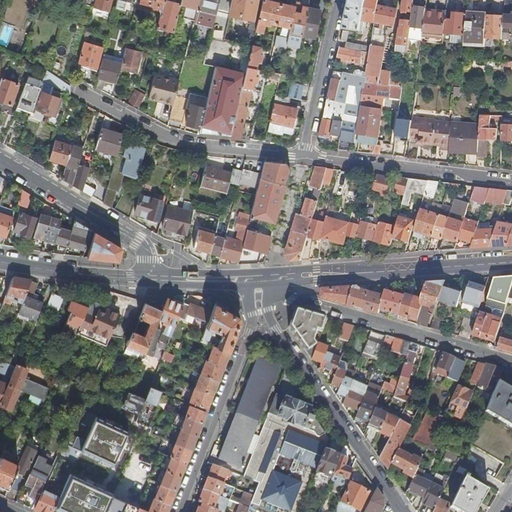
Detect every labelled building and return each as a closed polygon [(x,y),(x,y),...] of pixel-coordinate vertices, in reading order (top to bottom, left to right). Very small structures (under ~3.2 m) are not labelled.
[(111,0),(94,0),(90,14),(106,19),(111,0)] [(116,0),(115,8),(121,10),(123,0),(124,0),(134,2),(134,0),(116,0)] [(156,27),(173,32),(180,4),(163,0),(139,0),(139,3),(161,8),(156,27)] [(181,0),(180,4),(185,6),(183,16),(194,19),(199,0),(181,0)] [(217,7),(219,0),(199,0),(194,19),(194,21),(212,25),(214,21),(217,7)] [(232,0),(230,14),(252,19),(256,0),(232,0)] [(261,0),(255,29),(254,31),(263,32),(264,25),(276,27),(276,24),(290,28),(295,7),(264,0),(261,0)] [(366,19),(375,21),(378,5),(378,0),(350,0),(345,27),(363,31),(366,19)] [(413,11),(414,6),(414,0),(403,0),(402,9),(413,11)] [(308,8),(308,5),(296,3),(295,7),(290,28),(288,38),(277,35),(275,45),(286,48),(287,44),(299,46),(302,35),(308,8)] [(424,33),(427,10),(427,7),(427,5),(421,4),(420,7),(414,6),(413,11),(412,21),(409,44),(408,52),(415,53),(416,40),(423,41),(424,33)] [(367,74),(379,76),(380,76),(379,82),(390,85),(393,70),(381,69),(387,35),(386,35),(387,24),(395,25),(398,8),(378,5),(375,21),(371,45),(370,52),(368,64),(367,74)] [(308,8),(302,35),(315,38),(320,10),(308,8)] [(446,19),(447,12),(427,10),(424,33),(445,35),(446,19)] [(465,42),(486,43),(486,38),(486,35),(487,15),(488,12),(468,11),(468,13),(466,34),(465,42)] [(444,40),(451,41),(452,33),(466,34),(468,13),(454,12),(453,19),(446,19),(445,35),(444,40)] [(494,35),(494,38),(504,39),(504,38),(504,33),(505,16),(487,15),(486,35),(494,35)] [(408,52),(409,44),(412,21),(403,19),(402,27),(399,27),(397,42),(396,50),(408,52)] [(251,46),(251,45),(254,31),(255,29),(248,27),(245,44),(251,46)] [(370,52),(371,45),(347,41),(349,31),(344,29),(340,46),(363,50),(370,52)] [(452,33),(451,41),(451,42),(465,43),(465,42),(466,34),(452,33)] [(102,47),(83,42),(78,62),(97,67),(102,47)] [(261,47),(251,45),(251,46),(244,73),(230,136),(229,137),(229,138),(239,139),(240,132),(243,133),(244,128),(241,128),(244,115),(248,116),(249,111),(246,110),(248,99),(252,99),(253,95),(249,94),(252,82),(255,82),(257,76),(254,76),(257,61),(260,62),(262,56),(259,55),(261,47)] [(361,63),(363,50),(340,46),(338,55),(338,58),(361,63)] [(122,59),(121,63),(121,64),(119,70),(135,75),(137,67),(140,53),(124,49),(122,59)] [(363,50),(361,63),(368,64),(370,52),(363,50)] [(112,62),(114,57),(103,54),(97,78),(106,80),(116,83),(119,70),(121,64),(112,62)] [(215,66),(215,67),(207,98),(199,128),(198,133),(230,136),(244,73),(215,66)] [(30,112),(28,117),(38,121),(42,111),(44,112),(54,115),(60,99),(59,98),(60,93),(51,89),(53,84),(69,93),(71,86),(46,70),(42,80),(30,112)] [(280,73),(269,70),(266,80),(278,82),(280,73)] [(335,70),(334,78),(341,79),(343,71),(335,70)] [(341,79),(334,78),(333,77),(328,99),(347,102),(348,97),(351,84),(353,73),(343,71),(341,79)] [(165,99),(173,101),(175,95),(179,79),(155,73),(148,98),(164,102),(165,99)] [(341,134),(341,138),(356,141),(357,132),(365,81),(366,76),(363,75),(354,73),(353,73),(351,84),(360,86),(360,99),(348,97),(347,102),(344,120),(341,134)] [(384,145),(381,145),(388,97),(402,98),(403,86),(390,85),(379,82),(380,76),(379,76),(367,74),(366,76),(365,81),(357,132),(361,133),(359,141),(372,144),(371,147),(377,149),(376,153),(383,154),(384,145)] [(28,75),(16,107),(30,112),(42,80),(28,75)] [(18,84),(1,78),(0,81),(0,100),(10,105),(18,84)] [(101,91),(106,80),(97,78),(94,87),(101,91)] [(290,98),(301,100),(304,86),(292,83),(289,97),(290,98)] [(127,105),(136,109),(144,96),(135,91),(127,105)] [(172,105),(168,119),(182,122),(188,98),(175,95),(173,101),(172,105)] [(267,132),(282,135),(284,126),(293,128),(297,109),(281,105),(282,103),(289,105),(290,98),(289,97),(276,95),(267,132)] [(185,124),(199,128),(207,98),(202,96),(200,107),(190,105),(185,124)] [(347,102),(328,99),(327,102),(324,118),(344,120),(347,102)] [(503,119),(503,118),(503,115),(482,115),(481,125),(479,151),(479,160),(486,161),(487,157),(488,157),(489,139),(497,139),(498,128),(491,127),(491,119),(503,119)] [(320,134),(331,136),(332,132),(341,134),(344,120),(324,118),(320,134)] [(453,123),(436,121),(436,126),(434,143),(451,145),(453,123)] [(413,123),(409,157),(418,158),(419,147),(424,147),(425,142),(434,143),(436,126),(413,123)] [(451,145),(450,149),(479,151),(481,125),(453,123),(451,145)] [(511,124),(503,124),(503,139),(511,139),(511,124)] [(101,125),(95,147),(116,154),(117,153),(122,135),(108,131),(109,128),(101,125)] [(284,126),(282,135),(288,136),(292,134),(293,128),(284,126)] [(16,151),(22,135),(11,129),(5,145),(10,147),(16,151)] [(407,139),(396,138),(394,155),(406,157),(407,139)] [(72,145),(55,139),(49,159),(66,164),(72,145)] [(107,187),(107,188),(103,202),(111,207),(116,190),(118,190),(123,172),(137,176),(145,148),(127,143),(123,155),(117,153),(116,154),(107,187)] [(72,145),(66,164),(62,178),(65,180),(72,184),(78,164),(83,149),(72,145)] [(86,167),(78,164),(72,184),(76,186),(82,190),(83,188),(84,183),(91,160),(88,159),(86,167)] [(263,220),(272,222),(275,223),(280,206),(290,169),(286,163),(276,162),(264,161),(261,174),(257,189),(250,219),(248,223),(257,226),(259,219),(263,220)] [(205,165),(200,184),(227,191),(229,182),(232,172),(205,165)] [(319,200),(324,179),(328,167),(317,166),(317,170),(316,171),(311,186),(317,187),(314,198),(319,200)] [(331,181),(334,168),(328,167),(324,179),(331,181)] [(243,171),(233,168),(232,172),(229,182),(239,185),(239,184),(243,171)] [(261,174),(243,169),(243,171),(239,184),(257,189),(261,174)] [(387,192),(391,177),(377,174),(373,188),(387,192)] [(413,191),(424,194),(429,179),(410,177),(408,184),(404,198),(403,203),(409,205),(413,191)] [(338,178),(335,191),(341,192),(345,180),(338,178)] [(424,194),(435,197),(440,181),(429,179),(424,194)] [(394,195),(404,198),(408,184),(398,182),(394,195)] [(84,183),(83,188),(82,190),(93,196),(95,191),(96,190),(95,189),(84,183)] [(97,184),(95,189),(96,190),(95,191),(101,193),(99,200),(103,202),(107,188),(107,187),(97,184)] [(200,184),(199,186),(226,193),(227,191),(200,184)] [(475,185),(471,199),(485,204),(487,199),(491,187),(475,185)] [(487,199),(504,204),(509,189),(491,187),(487,199)] [(22,189),(17,203),(26,206),(30,194),(22,189)] [(95,191),(93,196),(99,200),(101,193),(95,191)] [(163,201),(141,194),(134,213),(158,220),(163,201)] [(307,197),(302,214),(314,217),(319,200),(314,198),(307,197)] [(470,203),(455,199),(453,207),(451,212),(457,213),(466,216),(470,203)] [(185,201),(183,210),(193,212),(195,204),(185,201)] [(433,202),(431,210),(440,213),(443,205),(433,202)] [(443,205),(440,213),(450,216),(451,212),(453,207),(443,204),(443,205)] [(0,212),(13,217),(15,210),(0,205),(0,212)] [(193,212),(183,210),(168,206),(162,227),(187,234),(193,212)] [(431,210),(421,207),(413,235),(422,237),(424,232),(431,210)] [(433,235),(440,213),(431,210),(424,232),(433,235)] [(0,243),(3,244),(13,217),(0,212),(0,243)] [(36,217),(20,212),(14,230),(30,236),(36,217)] [(314,217),(302,214),(298,213),(296,223),(294,230),(309,234),(314,218),(314,217)] [(408,215),(400,213),(397,224),(394,235),(398,236),(398,237),(409,240),(414,220),(407,218),(408,215)] [(433,235),(443,238),(450,216),(440,213),(433,235)] [(466,216),(457,213),(455,218),(450,216),(443,238),(440,249),(447,249),(456,248),(465,218),(466,216)] [(40,214),(33,236),(44,240),(51,218),(40,214)] [(309,234),(309,235),(322,239),(322,238),(328,215),(323,214),(322,220),(314,218),(309,234)] [(328,215),(322,238),(345,244),(347,234),(351,221),(328,215)] [(238,216),(234,229),(228,226),(220,256),(239,260),(242,247),(247,229),(248,223),(250,219),(238,216)] [(351,221),(347,234),(357,237),(357,236),(361,220),(362,218),(352,216),(351,221)] [(51,218),(44,240),(55,243),(55,242),(59,226),(61,220),(51,217),(51,218)] [(215,234),(219,220),(209,217),(208,223),(215,225),(213,234),(198,229),(193,247),(210,253),(215,234)] [(480,222),(465,218),(456,248),(462,248),(472,247),(477,230),(479,223),(480,222)] [(72,230),(68,245),(85,250),(90,230),(84,226),(74,220),(72,230)] [(270,229),(272,222),(263,220),(261,227),(270,229)] [(361,220),(357,236),(367,238),(363,255),(371,254),(375,240),(380,220),(377,220),(376,223),(361,220)] [(380,220),(375,240),(391,244),(394,235),(397,224),(380,220)] [(228,226),(229,222),(223,221),(219,236),(215,234),(210,253),(220,256),(228,226)] [(508,245),(511,232),(511,223),(498,222),(496,226),(490,246),(506,245),(508,245)] [(493,226),(490,227),(484,227),(484,230),(477,230),(472,247),(490,246),(496,226),(493,225),(493,226)] [(72,230),(59,226),(55,242),(60,243),(59,246),(67,248),(68,245),(72,230)] [(271,236),(247,229),(242,247),(266,253),(271,236)] [(302,259),(307,241),(309,235),(309,234),(294,230),(287,254),(292,260),(295,260),(302,259)] [(94,232),(87,257),(100,259),(118,260),(121,248),(111,242),(94,232)] [(302,259),(310,259),(313,242),(307,241),(302,259)] [(239,260),(220,256),(218,264),(228,264),(238,264),(239,260)] [(486,303),(505,308),(507,302),(509,296),(511,285),(511,274),(506,275),(494,275),(486,303)] [(13,277),(6,295),(22,302),(25,294),(26,293),(31,280),(24,278),(13,277)] [(439,300),(444,284),(446,279),(437,280),(427,280),(421,298),(414,296),(408,316),(418,319),(417,324),(426,326),(430,315),(427,314),(429,307),(423,305),(423,304),(433,307),(431,312),(435,314),(437,308),(439,300)] [(31,280),(26,293),(32,295),(37,283),(31,280)] [(470,281),(469,284),(468,287),(465,287),(464,286),(461,294),(459,300),(461,301),(464,302),(462,307),(464,310),(468,311),(471,310),(473,304),(476,305),(475,310),(479,311),(481,307),(479,306),(486,286),(470,281)] [(463,289),(458,288),(444,284),(439,300),(447,302),(458,305),(459,300),(461,294),(463,289)] [(322,296),(348,303),(353,286),(342,287),(323,288),(322,296)] [(364,308),(369,291),(361,289),(358,286),(353,286),(348,303),(364,308)] [(107,289),(95,288),(90,301),(99,305),(101,305),(107,289)] [(399,313),(405,294),(386,288),(384,295),(380,308),(390,311),(389,315),(398,318),(399,313)] [(379,312),(380,308),(384,295),(369,291),(364,308),(379,312)] [(51,292),(46,305),(58,310),(63,297),(51,292)] [(22,302),(18,312),(35,319),(42,302),(25,294),(22,302)] [(399,313),(408,316),(414,296),(405,294),(399,313)] [(184,304),(183,304),(184,302),(179,300),(173,297),(172,300),(167,297),(165,301),(158,319),(164,321),(162,324),(166,325),(159,340),(161,341),(160,344),(166,347),(179,316),(184,304)] [(90,301),(77,333),(106,345),(119,315),(105,309),(103,313),(97,311),(99,305),(90,301)] [(138,317),(150,322),(144,336),(132,330),(131,333),(127,341),(126,344),(122,352),(137,359),(141,351),(144,352),(155,327),(158,319),(165,301),(157,301),(145,301),(138,317)] [(212,311),(190,303),(190,305),(184,302),(184,304),(179,316),(185,319),(187,314),(208,322),(212,311)] [(210,342),(209,345),(213,346),(229,352),(240,324),(238,317),(229,312),(214,304),(212,311),(208,322),(200,341),(206,344),(211,330),(219,333),(217,338),(220,339),(217,345),(210,342)] [(315,330),(321,332),(327,318),(310,313),(295,309),(288,327),(310,360),(311,359),(316,347),(312,341),(315,330)] [(473,333),(481,336),(487,313),(479,311),(477,321),(473,333)] [(488,338),(495,316),(487,313),(481,336),(488,338)] [(488,338),(496,340),(502,318),(495,316),(488,338)] [(473,333),(477,321),(464,317),(460,329),(473,333)] [(340,338),(347,341),(353,326),(346,324),(340,338)] [(156,340),(160,329),(155,327),(144,352),(152,356),(156,340)] [(511,351),(511,335),(504,333),(505,330),(503,329),(498,347),(507,350),(511,351)] [(398,353),(402,340),(386,335),(383,342),(390,345),(391,343),(393,343),(391,350),(398,353)] [(363,353),(378,358),(382,345),(368,340),(363,353)] [(410,342),(402,340),(398,353),(406,356),(410,342)] [(407,403),(409,397),(403,395),(418,345),(410,342),(406,356),(398,382),(396,386),(394,393),(393,397),(407,402),(407,403)] [(318,370),(334,376),(336,369),(340,361),(340,359),(325,353),(327,347),(317,343),(316,347),(311,359),(320,363),(318,370)] [(213,346),(208,360),(223,366),(226,359),(229,352),(213,346)] [(164,351),(161,358),(170,362),(173,355),(164,351)] [(456,382),(464,362),(442,353),(436,367),(443,370),(440,375),(456,382)] [(279,366),(258,358),(218,460),(238,468),(243,456),(250,459),(243,477),(258,483),(253,496),(248,508),(246,511),(301,511),(316,472),(320,461),(260,437),(259,437),(262,429),(255,426),(279,366)] [(0,374),(11,378),(15,367),(0,360),(0,374)] [(208,360),(206,360),(201,374),(218,380),(221,373),(223,366),(208,360)] [(336,369),(345,372),(346,369),(348,364),(340,361),(336,369)] [(484,364),(478,362),(473,374),(479,377),(483,368),(484,364)] [(493,390),(497,380),(501,369),(494,367),(484,364),(483,368),(484,369),(477,386),(485,390),(486,387),(493,390)] [(23,391),(28,393),(43,399),(48,387),(23,377),(27,369),(16,365),(15,367),(11,378),(8,385),(18,389),(23,391)] [(436,367),(434,372),(440,375),(443,370),(436,367)] [(339,388),(345,372),(336,369),(334,376),(330,385),(339,388)] [(339,388),(337,394),(345,397),(352,381),(354,375),(355,373),(346,369),(345,372),(339,388)] [(154,388),(159,373),(156,372),(150,386),(154,388)] [(11,378),(0,374),(0,381),(8,385),(11,378)] [(218,380),(201,374),(195,387),(212,394),(215,387),(218,380)] [(479,377),(473,374),(470,382),(475,385),(479,377)] [(60,385),(68,388),(71,380),(63,377),(60,385)] [(493,390),(470,444),(503,464),(511,449),(511,389),(497,380),(493,390)] [(0,404),(8,385),(0,381),(0,404)] [(358,411),(366,388),(352,381),(345,397),(342,404),(358,411)] [(384,382),(381,387),(394,393),(396,386),(391,384),(384,382)] [(368,422),(373,409),(381,388),(368,383),(366,388),(358,411),(355,417),(368,422)] [(0,404),(10,409),(15,398),(18,389),(8,385),(0,404)] [(161,391),(154,388),(150,386),(145,398),(144,400),(156,404),(161,391)] [(472,392),(473,390),(470,389),(464,387),(463,389),(457,386),(446,411),(460,418),(472,392)] [(212,394),(195,387),(190,402),(207,408),(210,401),(212,394)] [(18,389),(15,398),(19,400),(23,391),(18,389)] [(100,406),(105,396),(90,389),(86,399),(100,406)] [(145,398),(128,391),(123,403),(139,411),(144,400),(145,398)] [(329,438),(317,422),(316,423),(312,421),(313,417),(307,415),(310,407),(276,394),(266,420),(260,437),(320,461),(325,450),(329,438)] [(156,405),(156,404),(144,400),(139,411),(135,422),(147,427),(156,405)] [(407,429),(418,408),(409,403),(407,403),(407,402),(398,420),(389,437),(378,457),(382,463),(386,469),(389,463),(401,440),(403,436),(407,429)] [(206,411),(190,405),(186,416),(201,422),(203,417),(206,411)] [(85,409),(80,407),(75,419),(80,422),(85,409)] [(368,422),(367,427),(378,432),(385,414),(373,409),(368,422)] [(84,423),(92,427),(97,415),(89,411),(84,423)] [(428,411),(412,440),(427,448),(428,445),(441,417),(428,411)] [(186,416),(179,414),(174,426),(181,429),(186,416)] [(378,432),(389,437),(398,420),(385,414),(378,432)] [(186,416),(181,429),(196,436),(199,429),(201,422),(186,416)] [(122,452),(130,455),(135,442),(138,435),(147,438),(149,433),(150,428),(147,427),(135,422),(131,430),(128,428),(125,436),(128,437),(122,452)] [(149,433),(166,440),(166,439),(169,431),(152,424),(149,433)] [(175,443),(191,449),(193,444),(196,436),(181,429),(175,443)] [(76,436),(72,446),(81,450),(86,440),(76,436)] [(407,443),(405,442),(401,440),(389,463),(403,470),(402,473),(412,478),(417,468),(421,460),(413,456),(412,454),(403,450),(407,443)] [(76,460),(81,450),(66,443),(61,453),(69,457),(67,462),(74,465),(76,460)] [(191,449),(175,443),(170,456),(171,457),(186,463),(188,456),(191,449)] [(345,487),(351,469),(344,466),(347,459),(346,459),(349,451),(344,443),(339,456),(331,478),(330,481),(345,487)] [(27,452),(29,448),(27,446),(25,450),(21,458),(18,466),(16,472),(23,475),(32,453),(27,452)] [(214,446),(210,456),(214,458),(219,447),(214,446)] [(23,475),(24,475),(27,467),(31,469),(34,463),(32,463),(37,451),(29,448),(27,452),(32,453),(23,475)] [(316,472),(331,478),(339,456),(333,453),(332,449),(330,448),(326,450),(325,450),(320,461),(316,472)] [(31,469),(29,473),(37,476),(46,480),(49,474),(53,466),(46,462),(48,458),(38,454),(34,463),(31,469)] [(113,462),(99,456),(88,482),(101,488),(113,462)] [(18,466),(0,457),(0,485),(8,490),(9,487),(15,474),(16,472),(18,466)] [(171,457),(166,471),(180,476),(183,469),(186,463),(171,457)] [(61,462),(52,479),(63,485),(72,468),(61,462)] [(232,473),(212,465),(207,478),(222,484),(225,477),(229,478),(232,473)] [(433,478),(433,477),(424,473),(425,472),(417,468),(412,478),(406,490),(423,498),(430,484),(433,478)] [(180,476),(166,471),(161,484),(175,490),(177,484),(180,476)] [(37,476),(29,473),(24,484),(32,488),(37,477),(37,476)] [(440,482),(443,477),(435,473),(433,477),(433,478),(440,482)] [(17,490),(22,478),(15,474),(9,487),(17,490)] [(468,476),(465,474),(456,494),(451,504),(450,506),(459,511),(475,511),(476,511),(476,510),(488,490),(467,477),(468,476)] [(443,490),(448,477),(444,475),(443,477),(440,482),(433,478),(430,484),(443,490)] [(36,501),(46,480),(37,476),(37,477),(32,488),(28,497),(36,501)] [(253,496),(244,493),(241,501),(231,497),(234,489),(222,484),(207,478),(203,490),(225,499),(228,500),(239,505),(248,508),(253,496)] [(59,497),(55,506),(68,511),(74,511),(85,489),(75,485),(76,484),(75,483),(74,484),(67,481),(62,492),(59,497)] [(335,511),(360,511),(359,511),(368,492),(350,483),(340,502),(339,501),(335,511)] [(175,490),(161,484),(155,498),(169,504),(175,490)] [(421,503),(434,509),(438,500),(443,490),(430,484),(423,498),(421,503)] [(59,497),(62,492),(46,485),(44,490),(59,497)] [(13,500),(17,490),(9,487),(8,490),(5,497),(9,499),(13,500)] [(74,511),(95,511),(104,495),(86,487),(85,489),(74,511)] [(363,511),(379,511),(382,507),(383,499),(380,495),(375,489),(363,511)] [(59,497),(44,490),(34,510),(38,511),(52,511),(55,506),(59,497)] [(203,490),(198,503),(202,505),(220,511),(225,499),(203,490)] [(116,494),(108,511),(135,511),(138,507),(139,505),(116,494)] [(169,504),(155,498),(154,498),(149,511),(150,511),(166,511),(167,511),(169,504)] [(225,499),(220,511),(223,511),(228,500),(225,499)] [(443,508),(445,504),(442,502),(438,500),(434,509),(432,511),(447,511),(448,510),(443,508)]
